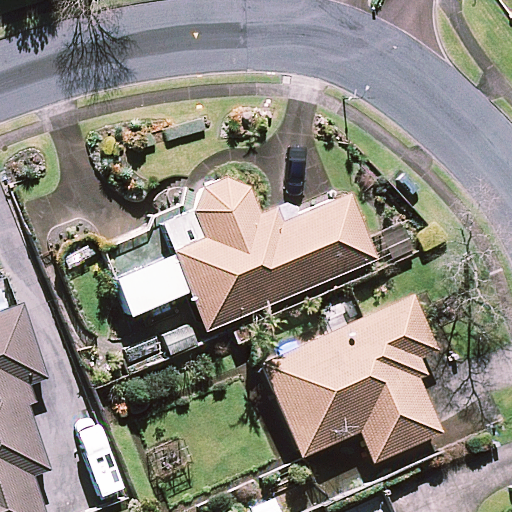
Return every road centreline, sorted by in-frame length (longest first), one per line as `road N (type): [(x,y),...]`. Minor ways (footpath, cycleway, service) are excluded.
road 1 (residential): [(0,81),(64,56),(353,36)]
road 2 (residential): [(353,36),(445,96),(511,171)]
